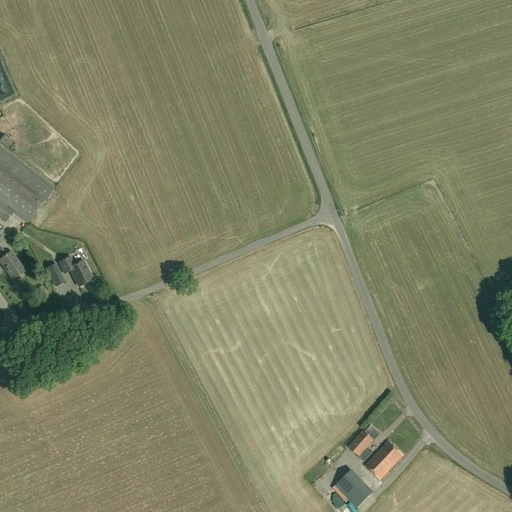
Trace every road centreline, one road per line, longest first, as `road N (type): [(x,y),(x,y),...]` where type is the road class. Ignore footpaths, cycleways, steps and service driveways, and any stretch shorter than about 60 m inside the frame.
road 1 (unclassified): [(0,333),(120,301),(332,213)]
road 2 (unclassified): [(511,492),(454,455),(410,404),(332,213)]
road 3 (unclassified): [(332,213),(248,0)]
